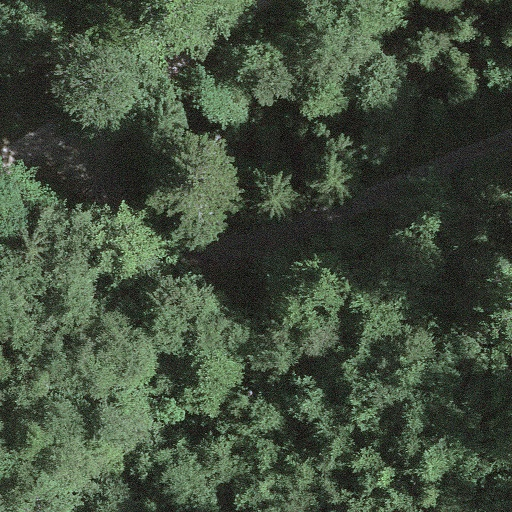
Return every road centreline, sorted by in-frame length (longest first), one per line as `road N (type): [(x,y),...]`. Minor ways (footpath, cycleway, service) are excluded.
road 1 (track): [(73,133),(124,210),(222,253),(285,240),(511,138)]
road 2 (track): [(267,0),(73,133)]
